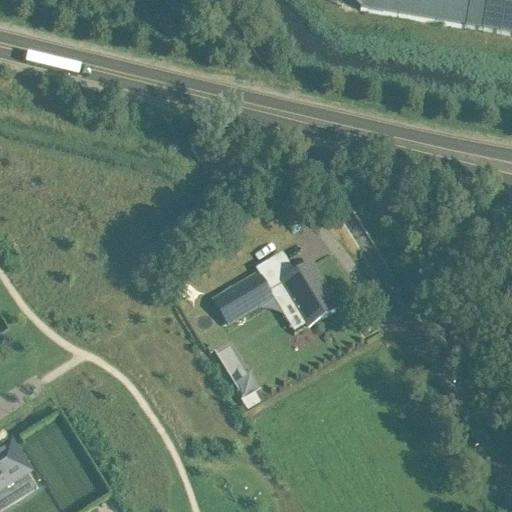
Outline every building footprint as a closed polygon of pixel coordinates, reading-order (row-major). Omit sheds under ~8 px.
[(355,0),(360,12),(465,30),(470,0),(355,0)] [(324,288),(312,267),(280,287),(306,330),(335,312),(321,290),(324,288)] [(212,303),(227,329),(272,301),(258,275),(212,303)] [(254,395),(240,403),(246,413),(260,404),(254,395)] [(11,448),(0,454),(0,494),(29,477),(11,448)]
